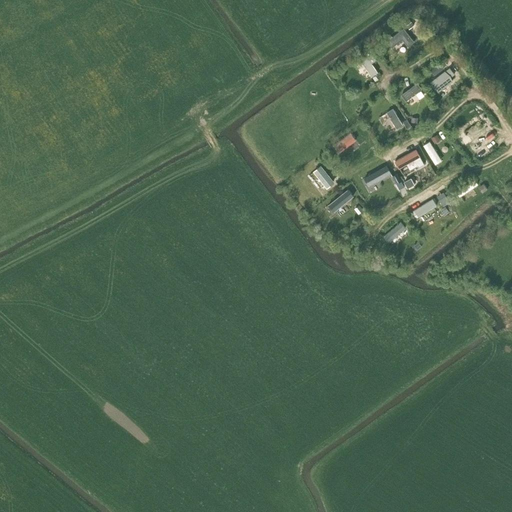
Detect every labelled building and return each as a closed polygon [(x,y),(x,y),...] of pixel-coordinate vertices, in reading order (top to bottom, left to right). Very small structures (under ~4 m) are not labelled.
[(395,45),(406,38),(409,43),(416,38),(406,22),(387,34),(395,45)] [(374,57),(378,54),(372,45),(361,53),(373,71),(380,67),(374,57)] [(431,78),(439,88),(455,77),(447,66),(431,78)] [(373,72),(377,77),(383,72),(379,68),(373,72)] [(419,77),(402,89),(407,96),(424,85),(419,77)] [(380,112),(390,129),(405,121),(395,104),(380,112)] [(492,123),(476,132),(478,135),(471,139),(476,148),(498,136),(492,123)] [(340,150),(359,135),(353,128),(334,142),(340,150)] [(468,130),(462,135),(467,141),(473,136),(468,130)] [(436,160),(444,156),(432,136),(425,140),(436,160)] [(400,164),(409,160),(412,165),(426,158),(419,144),(396,155),(400,164)] [(322,160),(315,166),(329,183),(337,177),(322,160)] [(362,174),(366,183),(394,170),(389,161),(362,174)] [(461,192),(480,180),(477,174),(458,186),(461,192)] [(330,200),(336,207),(356,191),(350,183),(330,200)] [(421,209),(438,203),(436,197),(419,203),(421,209)] [(449,197),(441,200),(445,211),(454,207),(449,197)] [(393,236),(408,222),(402,216),(387,229),(393,236)]
